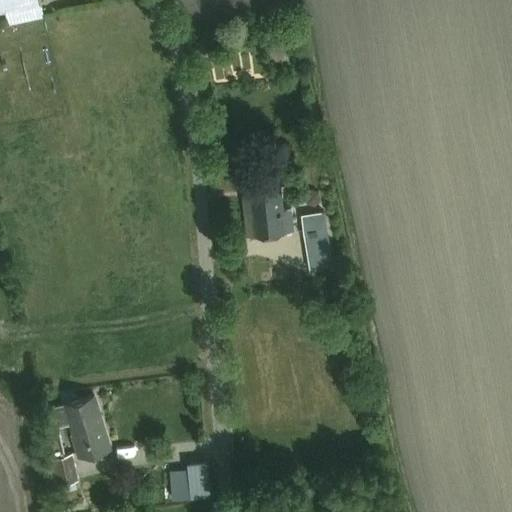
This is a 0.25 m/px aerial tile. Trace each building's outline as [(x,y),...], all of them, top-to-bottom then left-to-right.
[(0,0),(0,12),(47,2),(46,0),(0,0)] [(291,41),(268,45),(271,64),(294,61),(291,41)] [(284,169),(253,173),(260,235),(303,230),(300,204),(288,205),(284,169)] [(332,209),(307,213),(315,268),(340,265),(332,209)] [(101,392),(72,400),(88,457),(117,449),(101,392)] [(78,450),(61,454),(67,480),(84,476),(78,450)]
